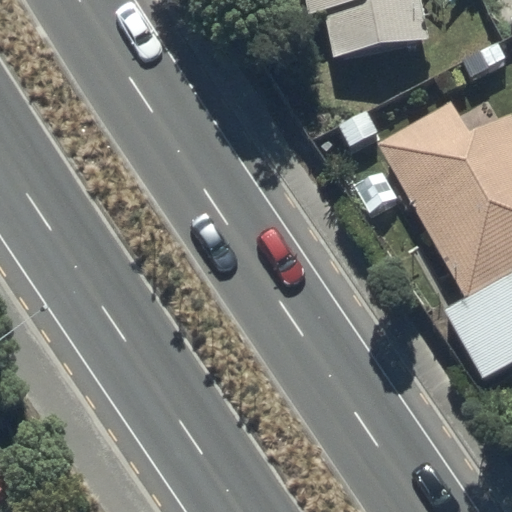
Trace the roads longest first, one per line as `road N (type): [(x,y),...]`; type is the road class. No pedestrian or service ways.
road 1 (trunk): [(77,0),(420,511)]
road 2 (trunk): [(243,511),(0,152)]
